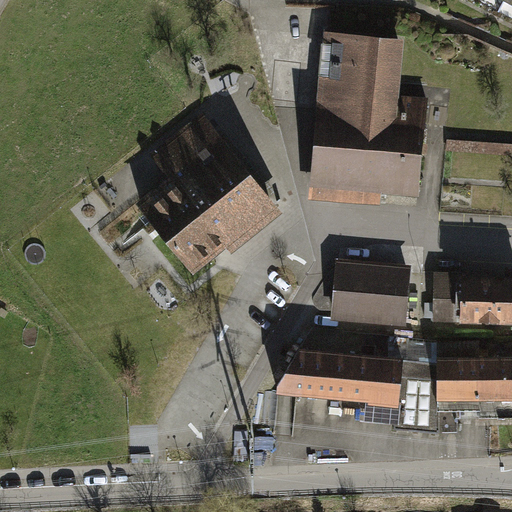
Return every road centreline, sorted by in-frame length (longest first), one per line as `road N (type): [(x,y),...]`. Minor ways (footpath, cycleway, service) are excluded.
road 1 (residential): [(511,480),(0,489)]
road 2 (residential): [(511,249),(317,234)]
